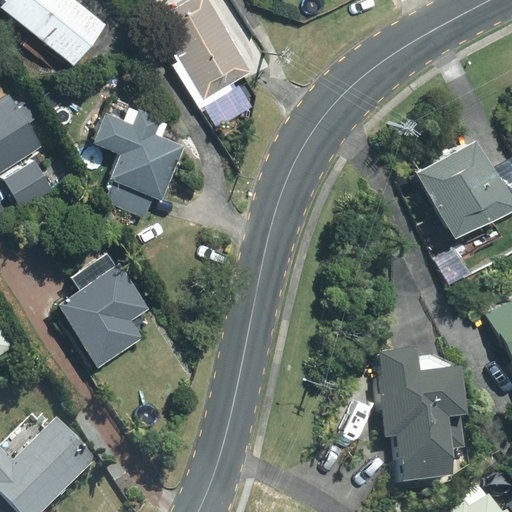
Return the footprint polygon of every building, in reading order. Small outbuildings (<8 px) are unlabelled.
[(0,0),(0,13),(66,67),(99,26),(66,0),(0,0)] [(148,35),(213,127),(247,104),(235,86),(249,76),(197,2),(148,35)] [(0,219),(50,188),(28,153),(38,147),(24,125),(35,118),(22,98),(11,105),(5,95),(0,97),(0,219)] [(157,201),(179,145),(155,136),(161,121),(116,103),(111,116),(101,112),(88,144),(114,155),(104,179),(108,181),(101,198),(143,215),(150,198),(157,201)] [(511,193),(511,173),(487,130),(470,140),(466,133),(405,168),(441,234),(511,193)] [(146,309),(113,260),(48,304),(93,369),(138,338),(127,322),(146,309)] [(511,295),(479,313),(511,373),(511,295)] [(436,484),(430,423),(449,421),(444,371),(404,375),(401,351),(376,354),(378,374),(369,375),(375,440),(384,439),(389,488),(436,484)] [(0,510),(1,511),(38,511),(85,469),(46,426),(2,465),(0,462),(0,510)] [(470,483),(451,495),(457,504),(445,511),(511,511),(511,500),(497,478),(476,492),(470,483)]
